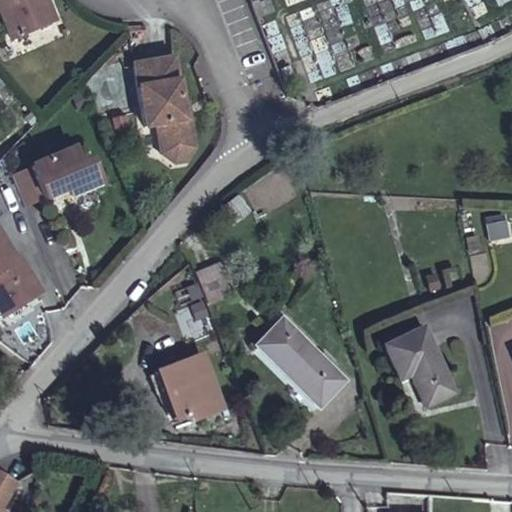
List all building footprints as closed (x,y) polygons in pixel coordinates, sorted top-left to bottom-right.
[(0,0),(0,11),(11,37),(55,19),(47,0),(0,0)] [(172,54),(133,62),(144,124),(155,122),(161,150),(172,160),(185,157),(194,145),(187,115),(183,115),(172,54)] [(277,71),(282,82),(291,78),(287,67),(277,71)] [(29,164),(43,196),(65,186),(69,195),(100,181),(90,157),(79,161),(72,144),(29,164)] [(29,164),(13,171),(26,203),(43,196),(29,164)] [(256,216),(284,204),(271,174),(243,186),(256,216)] [(236,195),(217,211),(231,228),(250,212),(236,195)] [(501,213),(481,219),(488,243),(508,237),(501,213)] [(0,300),(5,309),(39,287),(17,252),(13,255),(0,233),(0,300)] [(218,265),(196,273),(208,305),(230,296),(218,265)] [(443,288),(457,283),(452,267),(438,272),(443,288)] [(277,321),(253,346),(292,383),(296,380),(322,405),(342,382),(328,370),(315,356),(277,321)] [(420,330),(383,348),(393,369),(398,380),(407,376),(423,409),(451,394),(420,330)] [(320,353),(315,356),(328,370),(332,365),(320,353)] [(200,354),(153,373),(159,392),(161,392),(172,420),(172,422),(174,422),(185,418),(191,416),(194,422),(220,410),(200,354)] [(296,380),(292,383),(319,408),(322,405),(296,380)] [(0,511),(5,511),(7,510),(5,509),(10,502),(20,485),(0,472),(0,511)] [(14,505),(10,502),(5,509),(7,510),(10,511),(14,505)]
